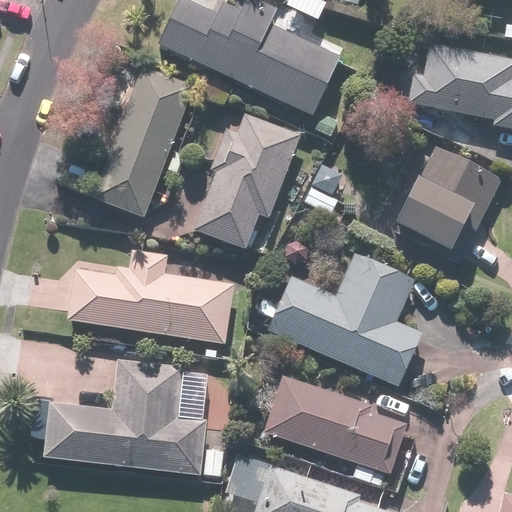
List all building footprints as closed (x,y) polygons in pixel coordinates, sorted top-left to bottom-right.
[(269,28),(276,12),(250,0),(248,0),(242,14),(223,5),(216,19),(179,1),(157,48),(311,121),(339,61),(269,28)] [(316,25),(327,0),(326,0),(287,0),(283,10),(316,25)] [(361,0),(338,0),(338,3),(359,8),(361,0)] [(511,28),(504,28),(503,43),(511,43),(511,28)] [(511,60),(427,46),(421,82),(412,81),(407,109),(487,122),(485,131),(511,135),(511,60)] [(184,158),(170,153),(194,87),(141,68),(91,206),(144,225),(163,173),(177,178),(184,158)] [(241,121),(228,117),(209,172),(213,174),(210,184),(199,180),(180,232),(243,255),(255,221),(270,226),(302,136),(243,115),(241,121)] [(483,139),(455,124),(447,140),(475,155),(483,139)] [(503,185),(446,155),(430,186),(417,180),(412,190),(404,186),(390,212),(399,217),(393,229),(411,238),(407,245),(421,253),(425,246),(447,258),(471,212),(484,219),(503,185)] [(340,203),(312,188),(304,206),(331,220),(340,203)] [(317,251),(299,236),(277,263),(296,277),(317,251)] [(117,277),(73,271),(65,327),(225,349),(233,287),(165,278),(168,257),(130,252),(127,272),(118,271),(117,277)] [(336,298),(290,279),(279,306),(260,298),(253,316),(272,324),(266,337),(399,391),(421,336),(397,326),(415,282),(353,257),(336,298)] [(129,468),(129,472),(221,478),(223,455),(205,453),(207,421),(179,419),(182,368),(116,363),(113,410),(48,406),(45,463),(129,468)] [(370,406),(280,379),(261,439),(355,468),(351,480),(380,488),(383,477),(389,479),(404,427),(367,416),(370,406)] [(222,495),(255,506),(268,468),(236,457),(222,495)] [(378,511),(355,503),(356,499),(268,468),(255,506),(252,511),(378,511)] [(511,511),(511,494),(503,492),(497,511),(511,511)]
